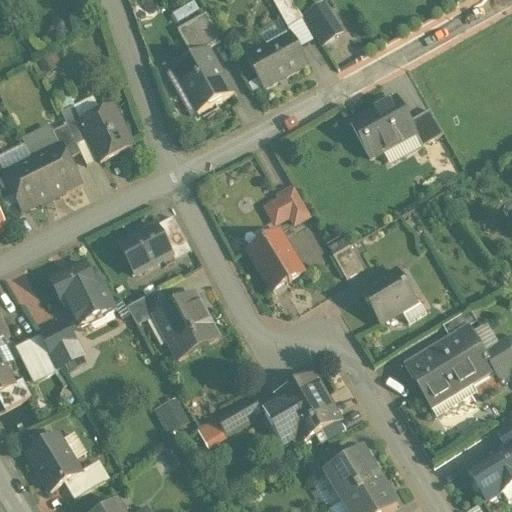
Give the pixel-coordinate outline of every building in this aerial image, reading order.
[(303,21),(289,0),(275,8),(287,30),(303,21)] [(322,11),(305,22),(324,51),(341,41),(322,11)] [(206,15),(178,32),(193,58),(208,49),(208,50),(222,43),(206,15)] [(291,35),(246,60),(264,92),(309,67),(291,35)] [(193,58),(172,69),(198,114),(233,95),(208,50),(208,49),(193,58)] [(397,100),(350,126),(370,161),(398,145),(399,147),(416,137),(417,137),(410,123),(397,100)] [(73,109),(60,115),(67,127),(77,147),(88,141),(80,125),(81,125),(73,109)] [(81,125),(80,125),(88,141),(100,165),(132,148),(113,109),(81,125)] [(429,113),(410,123),(417,137),(416,137),(422,149),(443,137),(429,113)] [(67,127),(52,135),(59,149),(61,148),(68,162),(81,156),(77,147),(67,127)] [(0,155),(0,165),(5,176),(33,163),(33,162),(22,142),(25,148),(2,159),(0,155)] [(33,162),(33,163),(53,203),(65,197),(65,193),(80,186),(68,162),(61,148),(59,149),(33,162)] [(5,176),(4,177),(11,191),(14,197),(23,214),(38,207),(41,209),(53,203),(33,163),(5,176)] [(0,165),(0,195),(1,196),(11,191),(4,177),(5,176),(0,165)] [(293,190),(278,199),(294,228),(310,219),(293,190)] [(11,191),(1,196),(5,203),(14,197),(11,191)] [(14,197),(5,203),(1,196),(14,222),(24,217),(23,214),(14,197)] [(173,220),(157,228),(172,258),(188,249),(173,220)] [(156,228),(119,248),(135,278),(172,258),(157,228),(156,228)] [(279,237),(247,255),(272,294),(288,284),(289,286),(303,277),(279,237)] [(350,248),(332,258),(346,283),(364,272),(350,248)] [(84,266),(51,282),(64,309),(68,307),(97,293),(97,292),(84,266)] [(398,273),(361,295),(371,312),(372,311),(380,325),(379,326),(380,327),(383,326),(382,325),(401,314),(417,305),(398,273)] [(97,293),(68,307),(78,328),(112,310),(102,289),(97,292),(97,293)] [(160,292),(126,310),(137,329),(154,320),(153,319),(169,310),(160,292)] [(169,310),(153,319),(154,320),(177,364),(218,341),(194,296),(169,310)] [(470,313),(443,329),(449,340),(468,328),(469,329),(477,325),(470,313)] [(0,325),(0,345),(8,341),(0,325)] [(66,325),(41,338),(52,357),(76,345),(66,325)] [(449,340),(404,367),(426,404),(467,380),(472,388),(495,374),(496,374),(485,356),(469,329),(468,328),(449,340)] [(41,338),(15,351),(16,351),(26,369),(27,368),(30,375),(41,369),(40,365),(52,359),(52,357),(41,338)] [(511,342),(507,343),(485,356),(496,374),(495,374),(497,378),(499,379),(501,380),(503,380),(505,379),(507,378),(508,376),(508,374),(507,371),(511,368),(511,342)] [(76,345),(52,357),(52,359),(59,369),(83,358),(76,345)] [(4,370),(0,367),(0,395),(14,387),(4,369),(4,370)] [(274,428),(327,401),(314,378),(276,400),(279,405),(265,413),(274,428)] [(14,387),(0,395),(0,403),(5,413),(31,399),(23,382),(14,387)] [(181,400),(159,409),(170,434),(191,425),(181,400)] [(252,400),(217,420),(227,438),(262,418),(252,400)] [(327,401),(274,428),(276,434),(295,438),(297,437),(302,445),(340,423),(327,401)] [(511,420),(494,432),(504,448),(505,447),(509,454),(511,451),(511,420)] [(58,438),(27,457),(50,495),(64,486),(81,476),(80,475),(58,438)] [(504,448),(467,471),(487,504),(502,494),(511,487),(511,459),(509,454),(505,447),(504,448)] [(334,453),(309,468),(317,482),(326,477),(325,476),(342,466),(334,453)] [(342,466),(325,476),(326,477),(342,504),(380,481),(363,453),(342,466)] [(94,467),(80,475),(81,476),(64,486),(74,503),(105,485),(94,467)] [(380,481),(342,504),(346,511),(390,511),(397,508),(380,481)] [(511,487),(502,494),(508,505),(511,502),(511,487)]
